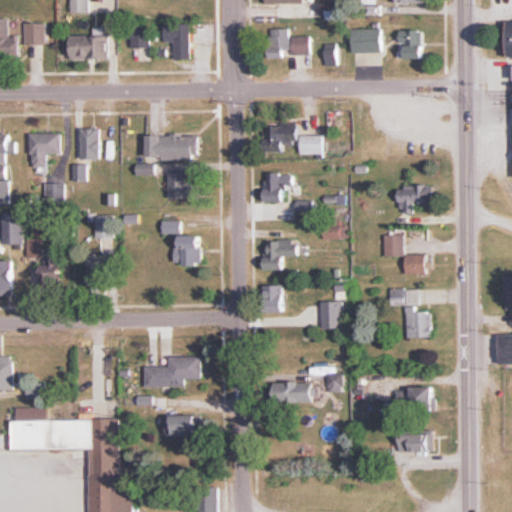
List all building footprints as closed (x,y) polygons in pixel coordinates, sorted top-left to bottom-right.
[(72,0),(72,12),(91,12),(91,0),(72,0)] [(0,57),(22,57),(22,39),(13,39),(13,18),(0,17),(0,57)] [(48,45),(48,23),(28,23),(28,45),(48,45)] [(194,59),(194,24),(167,24),(167,41),(178,41),(178,60),(194,59)] [(152,25),(134,25),(134,48),(152,48),(152,25)] [(272,57),(292,57),(292,28),(272,28),(272,57)] [(355,29),(355,54),(386,54),(386,29),(355,29)] [(427,58),(427,30),(402,30),(402,45),(407,45),(407,58),(427,58)] [(102,58),(102,36),(72,36),(72,58),(102,58)] [(295,36),(295,55),(314,55),(314,36),(295,36)] [(301,133),(301,124),(274,124),(274,150),(289,150),(289,144),(302,144),(302,154),(325,154),(326,134),(301,133)] [(104,160),(104,129),(83,129),(83,160),(104,160)] [(34,133),(34,173),(50,173),(50,153),(64,153),(64,133),(34,133)] [(0,204),(11,205),(11,153),(19,153),(19,135),(0,134),(0,204)] [(149,135),(149,159),(203,159),(203,135),(149,135)] [(172,172),(172,198),(198,198),(198,172),(172,172)] [(269,201),(289,201),(289,189),(295,189),(295,173),(279,173),(279,188),(269,188),(269,201)] [(435,185),(400,185),(400,212),(417,212),(417,203),(435,203),(435,185)] [(5,243),(25,243),(25,213),(5,213),(5,243)] [(98,238),(117,238),(117,215),(98,215),(98,238)] [(165,233),(184,233),(184,220),(165,220),(165,233)] [(206,266),(206,234),(182,234),(182,266),(206,266)] [(30,257),(45,257),(45,238),(30,238),(30,257)] [(268,269),(289,269),(289,256),(302,256),(302,239),(268,239),(268,269)] [(58,264),(44,264),(44,283),(64,283),(64,254),(58,254),(58,264)] [(430,254),(409,254),(409,273),(430,273),(430,254)] [(17,260),(0,260),(0,294),(17,294),(17,260)] [(290,312),(290,285),(269,285),(269,312),(290,312)] [(422,288),(392,288),(392,305),(408,305),(409,337),(434,337),(434,311),(419,311),(419,304),(423,304),(422,288)] [(346,301),(324,301),(324,329),(346,329),(346,301)] [(511,333),(500,334),(500,364),(511,363),(511,333)] [(15,356),(0,356),(0,390),(15,390),(15,356)] [(205,356),(172,356),(172,366),(148,366),(148,386),(188,386),(188,379),(205,379),(205,356)] [(48,398),(47,382),(28,383),(28,398),(48,398)] [(280,382),(281,402),(320,401),(320,382),(280,382)] [(399,408),(437,408),(437,388),(399,388),(399,408)] [(206,436),(206,415),(174,415),(174,436),(206,436)] [(14,421),(15,450),(99,449),(99,432),(109,432),(109,420),(14,421)] [(401,452),(436,452),(436,429),(401,429),(401,452)] [(138,511),(139,491),(120,491),(120,460),(93,460),(92,511),(138,511)] [(221,511),(221,485),(201,485),(201,511),(221,511)]
